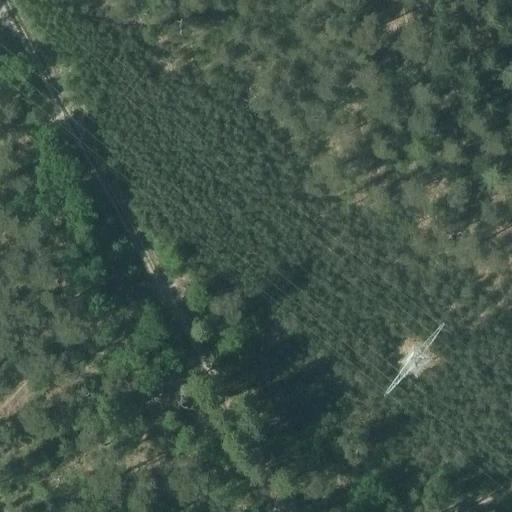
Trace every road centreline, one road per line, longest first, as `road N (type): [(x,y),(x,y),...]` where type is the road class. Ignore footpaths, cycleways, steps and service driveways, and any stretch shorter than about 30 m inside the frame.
road 1 (track): [(162,307),(0,3)]
road 2 (track): [(281,511),(162,307)]
